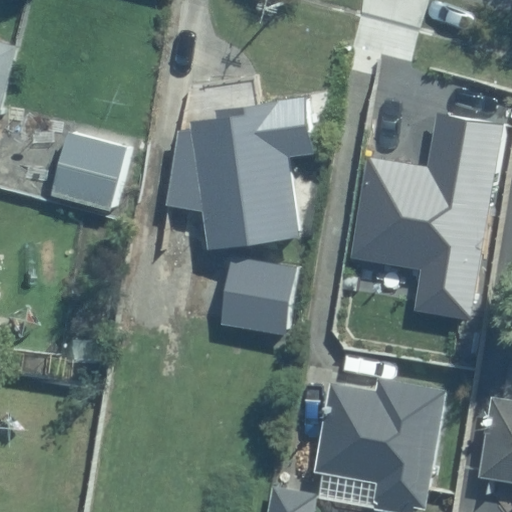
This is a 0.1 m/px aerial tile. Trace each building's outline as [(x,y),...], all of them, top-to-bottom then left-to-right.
[(0,171),(28,49),(0,42),(0,171)] [(222,252),(308,240),(297,162),(328,157),(320,103),(273,109),(271,94),(247,98),(249,113),(203,120),(222,252)] [(67,198),(123,211),(136,152),(80,140),(67,198)] [(173,335),(191,211),(143,204),(125,328),(173,335)] [(426,511),(431,511),(439,511),(462,392),(388,378),(385,392),(341,384),(324,474),(388,485),(382,511),(426,511)] [(511,402),(503,401),(495,480),(511,482),(511,402)] [(274,511),(322,511),(326,496),(279,488),(274,511)]
